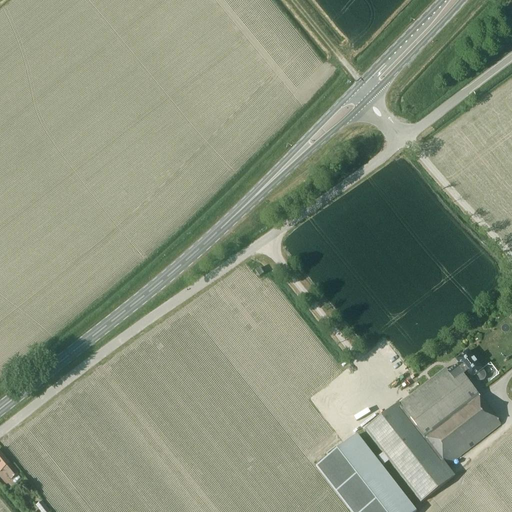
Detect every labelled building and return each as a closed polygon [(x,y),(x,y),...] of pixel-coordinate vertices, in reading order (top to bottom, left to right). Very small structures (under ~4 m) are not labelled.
[(264,274),(260,268),(256,271),(260,277),(264,274)] [(485,374),(482,370),(479,367),(481,366),(478,363),(477,364),(468,352),(456,361),(459,364),(448,372),(446,369),(399,405),(399,404),(365,430),(383,454),(389,462),(421,503),(455,477),(447,467),(501,424),(463,375),(467,373),(471,379),(474,376),(477,380),(478,380),(479,381),(480,381),(481,381),(482,381),(483,381),(483,380),(484,380),(485,379),(485,378),(485,377),(486,377),(485,376),(485,375),(485,374)] [(376,460),(357,436),(317,466),(352,511),(415,511),(416,511),(381,467),(389,462),(383,454),(376,460)] [(0,472),(3,470),(11,480),(18,474),(0,452),(0,472)] [(40,511),(50,511),(42,501),(36,506),(40,511)]
